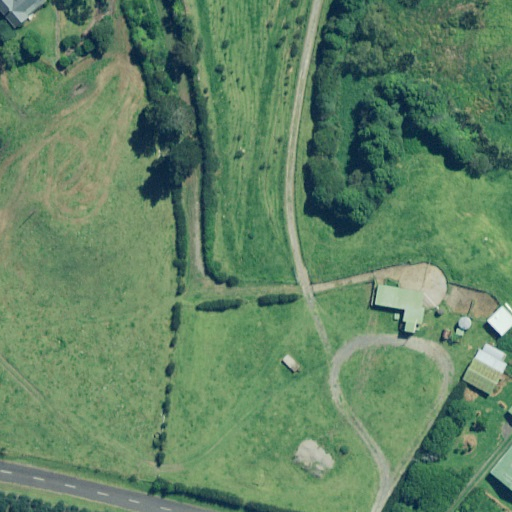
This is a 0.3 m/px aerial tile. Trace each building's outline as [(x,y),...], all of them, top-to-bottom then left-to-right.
[(45,3),(42,0),(0,0),(0,13),(13,29),(45,3)] [(423,291),(378,283),(375,302),(405,307),(402,328),(420,331),(424,306),(421,305),(423,291)] [(511,323),(511,314),(502,304),(487,319),(501,334),(511,323)] [(473,323),(465,314),(456,321),(464,331),(473,323)] [(505,353),(483,341),(462,377),(490,393),(507,363),(501,360),(505,353)] [(511,444),(490,470),(511,488),(511,444)]
